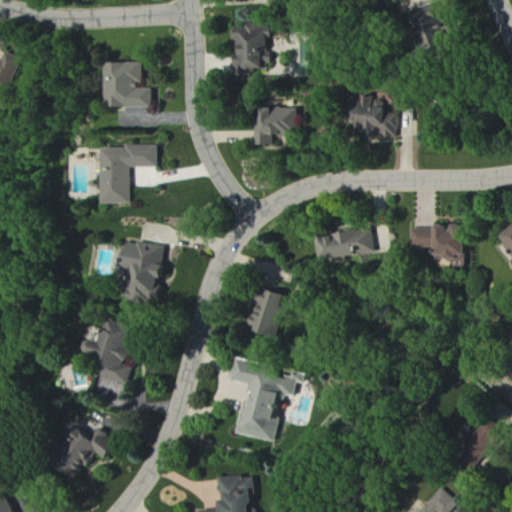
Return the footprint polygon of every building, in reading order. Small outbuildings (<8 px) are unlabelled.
[(244,75),(276,65),(276,62),(272,48),(272,38),(276,37),(276,25),(258,25),(245,28),(238,28),(238,41),(243,41),(247,54),(241,56),(241,64),(244,75)] [(26,59),(8,53),(0,77),(0,105),(3,98),(12,101),(26,59)] [(150,65),(114,65),(114,109),(160,109),(160,90),(150,90),(150,65)] [(261,147),(278,147),(278,135),(308,135),(308,117),(302,117),(302,109),(282,109),(282,111),(266,111),(266,128),(261,128),(261,147)] [(360,136),(400,135),(399,109),(359,110),(360,136)] [(164,148),(110,147),(110,205),(138,206),(139,169),(164,169),(164,148)] [(416,251),(450,251),(450,262),(461,262),(461,269),(471,269),(471,227),(456,227),(456,228),(416,228),(416,251)] [(380,254),(376,231),(320,240),(324,264),(380,254)] [(259,334),(282,340),(290,309),(287,308),(290,297),(271,292),(259,334)] [(136,387),(140,369),(134,367),(138,348),(146,350),(149,338),(142,336),(144,328),(114,321),(109,345),(100,342),(96,358),(112,362),(108,380),(136,387)] [(242,435),(279,442),(288,396),(298,398),(301,380),(283,377),(285,369),(239,360),(235,382),(253,386),(251,394),(257,395),(255,407),(247,405),(242,435)] [(114,462),(127,448),(111,433),(105,440),(100,435),(71,465),(85,478),(106,455),(114,462)] [(226,480),(229,510),(210,511),(261,511),(258,477),(226,480)] [(425,511),(457,511),(464,506),(446,489),(425,511)] [(0,511),(20,511),(14,497),(0,502),(0,511)]
